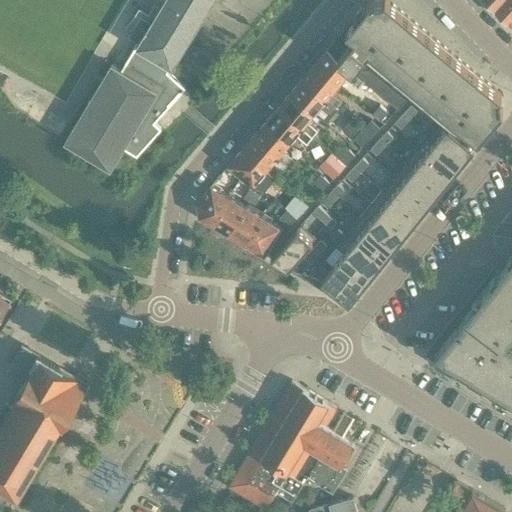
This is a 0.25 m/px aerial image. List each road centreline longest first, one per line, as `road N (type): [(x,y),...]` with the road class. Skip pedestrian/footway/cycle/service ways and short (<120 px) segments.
road 1 (residential): [(340,0),(174,191),(158,312)]
road 2 (residential): [(338,347),(511,127)]
road 3 (residential): [(171,511),(281,334)]
road 4 (residential): [(511,463),(338,347)]
road 5 (residential): [(0,242),(104,305),(158,312)]
road 6 (residential): [(158,312),(281,334)]
